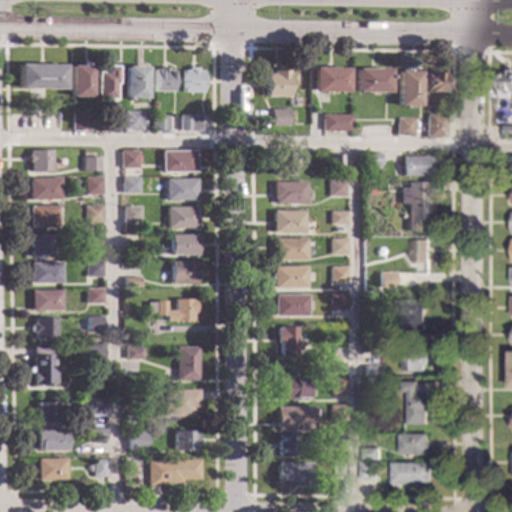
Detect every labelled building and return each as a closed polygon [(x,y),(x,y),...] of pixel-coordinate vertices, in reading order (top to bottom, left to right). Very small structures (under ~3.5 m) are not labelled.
[(59,89),(13,88),(14,64),(60,64),(59,89)] [(102,66),(114,66),(114,84),(111,84),(111,99),(107,99),(107,105),(97,105),(97,99),(93,99),(93,73),(95,73),(95,65),(102,65),(102,66)] [(86,97),(66,97),(66,66),(86,66),(86,97)] [(142,67),(141,98),(121,97),(122,66),(142,67)] [(164,70),(169,70),(169,91),(150,91),(150,69),(155,69),(155,67),(164,67),(164,70)] [(193,70),(198,70),(198,92),(179,92),(179,70),(184,70),(184,67),(193,67),(193,70)] [(343,91),(309,91),(309,68),(343,68),(343,91)] [(284,96),(262,97),(261,75),(269,75),(269,70),(275,70),(275,69),(283,69),(284,96)] [(385,92),(353,92),(353,69),(385,69),(385,92)] [(414,106),(393,106),(393,69),(414,69),(414,106)] [(511,72),(511,91),(509,91),(509,93),(502,93),(502,89),(497,89),(497,72),(502,72),(502,69),(511,69),(511,72)] [(440,92),(421,92),(421,73),(423,73),(423,72),(429,72),(429,70),(439,70),(440,92)] [(284,126),(268,126),(268,110),(284,110),(284,126)] [(140,112),(140,130),(121,130),(121,111),(140,112)] [(117,115),(117,131),(99,130),(99,114),(117,115)] [(443,138),(419,137),(419,123),(424,124),(424,114),(443,114),(443,138)] [(86,130),(68,130),(68,115),(86,115),(86,130)] [(166,132),(150,132),(150,115),(166,115),(166,132)] [(199,131),(178,130),(178,115),(199,115),(199,131)] [(347,131),(318,130),(319,115),(347,115),(347,131)] [(411,136),(394,136),(394,119),(411,119),(411,136)] [(511,135),(503,135),(503,126),(511,126),(511,135)] [(48,172),(27,173),(26,163),(25,163),(25,154),(27,154),(26,150),(47,150),(48,172)] [(136,169),(118,169),(118,152),(135,151),(136,169)] [(192,171),(159,172),(158,151),(192,151),(192,171)] [(289,158),(295,158),(295,168),(289,168),(289,176),(269,176),(269,164),(265,164),(265,151),(289,151),(289,158)] [(378,166),(361,166),(361,154),(379,154),(378,166)] [(340,172),(325,172),(325,155),(340,155),(340,172)] [(97,171),(79,172),(79,157),(97,157),(97,171)] [(429,176),(400,177),(400,157),(428,157),(429,176)] [(57,199),(26,200),(26,179),(56,178),(57,199)] [(99,195),(82,195),(82,178),(99,178),(99,195)] [(135,194),(118,193),(119,179),(135,179),(135,194)] [(192,190),(196,190),(197,200),(163,201),(163,180),(192,179),(192,190)] [(341,196),(324,196),(323,181),(340,181),(341,196)] [(301,203),(270,203),(270,199),(268,199),(268,183),(301,182),(301,203)] [(423,204),(429,204),(429,221),(417,220),(417,232),(404,232),(404,182),(424,182),(423,204)] [(372,183),(372,194),(364,194),(364,183),(372,183)] [(99,222),(81,223),(80,206),(99,206),(99,222)] [(54,227),(27,227),(27,207),(54,207),(54,227)] [(136,221),(120,221),(120,207),(136,207),(136,221)] [(193,228),(163,228),(163,208),(193,207),(193,228)] [(299,212),(298,233),(268,232),(268,211),(299,212)] [(342,224),(324,224),(325,211),(342,211),(342,224)] [(99,248),(83,249),(82,233),(98,232),(99,248)] [(50,255),(26,255),(26,235),(49,235),(50,255)] [(194,255),(167,255),(167,235),(194,235),(194,255)] [(300,260),(268,261),(268,239),(300,239),(300,260)] [(341,254),(325,254),(325,239),(341,239),(341,254)] [(429,263),(411,263),(411,253),(412,253),(412,240),(429,240),(429,263)] [(99,277),(82,278),(81,262),(99,261),(99,277)] [(57,283),(27,283),(27,263),(57,262),(57,283)] [(194,284),(167,284),(167,262),(194,263),(194,284)] [(300,288),(268,288),(268,266),(301,266),(300,288)] [(342,268),(342,284),(325,284),(325,268),(342,268)] [(391,288),(375,287),(375,273),(391,273),(391,288)] [(99,303),(82,303),(82,289),(98,289),(99,303)] [(58,311),(27,312),(27,291),(58,290),(58,311)] [(342,310),(325,309),(325,294),(342,295),(342,310)] [(302,316),(270,316),(270,296),(302,295),(302,316)] [(191,312),(188,312),(188,320),(162,321),(162,316),(152,316),(152,301),(161,301),(161,311),(171,311),(170,299),(191,299),(191,312)] [(426,330),(402,330),(402,315),(397,315),(397,300),(426,300),(426,330)] [(99,331),(84,331),(84,317),(99,317),(99,331)] [(53,338),(31,338),(31,333),(28,333),(28,324),(31,324),(30,318),(52,318),(53,338)] [(293,341),(297,341),(297,350),(292,350),(292,356),(276,356),(276,343),(272,343),(272,328),(277,328),(277,326),(293,326),(293,341)] [(405,334),(404,344),(389,343),(390,333),(405,334)] [(100,361),(98,361),(98,363),(84,363),(84,361),(80,361),(81,345),(100,345),(100,361)] [(50,384),(29,385),(29,373),(25,373),(25,367),(30,367),(29,348),(48,347),(50,384)] [(194,380),(174,381),(173,348),(194,348),(194,380)] [(140,360),(123,360),(122,349),(139,349),(140,360)] [(425,356),(427,356),(427,365),(424,365),(424,371),(404,371),(404,351),(425,351),(425,356)] [(340,363),(340,373),(322,373),(322,363),(340,363)] [(377,375),(361,374),(361,366),(376,366),(377,375)] [(342,394),(327,395),(326,379),(342,378),(342,394)] [(303,399),(275,400),(275,392),(272,392),(272,379),(302,379),(303,399)] [(418,382),(418,392),(417,392),(417,394),(430,394),(430,412),(427,413),(427,424),(408,425),(407,393),(403,393),(402,382),(418,382)] [(196,407),(190,407),(190,417),(160,417),(159,389),(196,389),(196,407)] [(101,415),(85,415),(85,400),(101,400),(101,415)] [(54,423),(30,424),(29,410),(33,410),(33,402),(53,402),(54,423)] [(342,421),(325,421),(325,405),(341,405),(343,405),(342,421)] [(310,429),(273,429),(273,407),(310,407),(310,429)] [(103,441),(87,441),(87,429),(103,429),(103,441)] [(64,450),(33,450),(33,431),(64,430),(64,450)] [(192,436),(195,436),(195,445),(192,445),(192,451),(170,451),(170,431),(192,430),(192,436)] [(143,450),(126,450),(126,431),(143,431),(143,450)] [(343,434),(343,449),(326,449),(326,433),(343,434)] [(292,445),(294,445),(294,454),(273,455),(273,434),(292,434),(292,445)] [(428,454),(400,455),(400,434),(427,434),(428,454)] [(376,448),(379,448),(379,460),(361,460),(361,448),(363,448),(363,442),(376,443),(376,448)] [(61,480),(33,480),(33,459),(61,459),(61,480)] [(103,477),(89,478),(89,460),(103,460),(103,477)] [(196,480),(178,480),(178,483),(163,483),(163,487),(145,487),(145,461),(195,460),(196,480)] [(375,481),(359,480),(359,462),(376,462),(375,481)] [(308,463),(308,486),(274,486),(274,463),(308,463)] [(343,479),(330,479),(330,463),(343,463),(343,479)] [(431,484),(391,484),(391,463),(401,463),(431,463),(431,484)]
